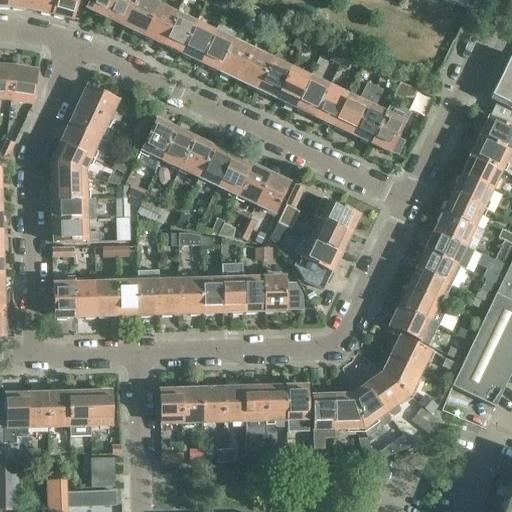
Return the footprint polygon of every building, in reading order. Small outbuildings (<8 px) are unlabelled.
[(10,0),(0,0),(0,9),(8,10),(11,7),(10,0)] [(10,0),(11,7),(13,8),(13,10),(22,11),(23,9),(32,10),(32,0),(10,0)] [(32,0),(32,10),(41,12),(41,14),(49,16),(50,14),(51,14),(55,0),(32,0)] [(55,0),(51,14),(54,15),(54,17),(62,19),(63,17),(73,20),(77,4),(78,4),(78,0),(55,0)] [(89,0),(86,8),(95,13),(94,15),(103,19),(103,17),(104,17),(112,0),(89,0)] [(112,0),(104,17),(106,18),(107,19),(106,21),(115,25),(116,23),(124,27),(136,0),(112,0)] [(136,0),(124,27),(133,31),(132,33),(141,37),(142,35),(143,36),(158,4),(148,0),(136,0)] [(229,0),(223,13),(232,17),(238,3),(230,0),(229,0)] [(441,0),(469,10),(472,0),(441,0)] [(158,4),(143,36),(145,37),(144,39),(152,42),(153,40),(162,45),(177,14),(158,4)] [(264,26),(269,14),(262,10),(255,23),(264,26)] [(177,14),(162,45),(171,49),(170,51),(179,55),(180,53),(181,54),(196,23),(177,14)] [(278,18),(269,14),(264,26),(272,30),(278,18)] [(196,23),(181,54),(183,55),(183,57),(191,61),(191,59),(200,63),(215,32),(196,23)] [(219,72),(234,41),(215,32),(200,63),(209,67),(208,69),(216,73),(217,71),(219,72)] [(299,48),(305,37),(297,33),(292,44),(299,48)] [(305,37),(301,44),(308,48),(311,40),(305,37)] [(238,81),(253,50),(234,41),(219,72),(222,73),(221,75),(229,79),(229,77),(238,81)] [(253,50),(238,81),(247,85),(246,87),(254,91),(255,89),(258,90),(272,59),(253,50)] [(334,51),(330,60),(339,64),(343,55),(334,51)] [(343,55),(339,64),(347,68),(351,59),(343,55)] [(496,104),(489,118),(500,123),(511,128),(511,56),(490,101),(496,104)] [(272,59),(258,90),(259,91),(258,93),(267,97),(268,95),(276,99),(291,68),(272,59)] [(0,102),(9,103),(12,68),(0,67),(0,102)] [(12,68),(9,103),(10,103),(27,106),(27,105),(32,106),(33,99),(35,99),(36,90),(34,89),(37,72),(32,71),(32,69),(23,68),(23,70),(12,68)] [(291,68),(276,99),(285,103),(284,105),(292,109),(293,107),(295,108),(310,77),(291,68)] [(310,77),(295,108),(297,109),(296,111),(305,115),(305,113),(314,117),(329,86),(310,77)] [(400,84),(393,97),(413,98),(416,91),(400,84)] [(329,86),(314,117),(323,121),(322,123),(330,127),(331,125),(333,126),(348,95),(329,86)] [(83,99),(79,107),(110,121),(117,106),(116,106),(118,101),(88,87),(87,90),(85,89),(81,98),(83,99)] [(348,95),(333,126),(335,127),(334,129),(342,133),(343,131),(352,135),(367,104),(373,91),(366,87),(359,100),(348,95)] [(367,104),(352,135),(361,139),(360,141),(368,145),(369,143),(370,144),(385,113),(377,109),(383,96),(373,91),(367,104)] [(385,113),(370,144),(390,154),(391,152),(393,153),(397,144),(396,144),(405,124),(408,116),(388,106),(385,113)] [(71,123),(69,126),(101,140),(110,121),(79,107),(75,115),(73,114),(69,122),(71,123)] [(143,114),(138,123),(146,127),(151,117),(143,114)] [(481,136),(480,139),(511,154),(511,151),(511,128),(500,123),(489,118),(485,128),(483,127),(479,135),(481,136)] [(140,152),(141,152),(161,162),(176,131),(155,121),(153,125),(140,152)] [(125,152),(133,156),(142,137),(146,127),(138,123),(133,133),(125,152)] [(64,136),(60,145),(92,160),(101,140),(69,126),(68,128),(67,127),(63,135),(64,136)] [(176,131),(161,162),(180,171),(194,140),(185,135),(186,134),(178,130),(177,132),(176,131)] [(475,148),(471,157),(502,172),(511,154),(480,139),(479,140),(477,139),(473,147),(475,148)] [(194,140),(180,171),(199,180),(214,149),(211,147),(212,146),(204,142),(203,144),(194,140)] [(0,153),(9,156),(14,145),(6,141),(0,153)] [(53,161),(52,163),(84,179),(87,179),(87,171),(92,160),(60,145),(56,153),(55,152),(51,160),(53,161)] [(214,149),(199,180),(218,189),(233,158),(230,157),(230,155),(222,151),(222,152),(214,149)] [(9,156),(0,153),(0,162),(9,162),(9,156)] [(233,158),(218,189),(237,199),(252,167),(242,163),(243,161),(235,157),(234,159),(233,158)] [(463,174),(462,177),(493,191),(502,172),(471,157),(467,166),(465,165),(461,173),(463,174)] [(127,167),(116,162),(112,169),(124,175),(127,167)] [(84,179),(52,163),(51,164),(52,182),(50,182),(50,191),(52,191),(52,201),(87,200),(87,179),(84,179)] [(252,167),(237,199),(257,208),(271,177),(267,175),(268,173),(260,169),(259,171),(252,167)] [(124,175),(112,169),(109,177),(120,182),(124,175)] [(271,177),(257,208),(274,216),(287,189),(289,185),(280,181),(281,179),(272,175),(271,177)] [(457,186),(453,195),(484,210),(493,191),(462,177),(461,178),(459,177),(455,185),(457,186)] [(124,186),(116,185),(116,200),(129,199),(129,189),(124,186)] [(303,190),(296,186),(290,196),(299,200),(303,190)] [(142,193),(130,189),(129,199),(129,203),(138,205),(142,193)] [(445,212),(444,215),(475,229),(484,210),(453,195),(449,204),(447,203),(443,211),(445,212)] [(299,200),(290,196),(285,205),(294,209),(299,200)] [(87,200),(52,201),(52,206),(50,205),(51,215),(53,215),(53,222),(88,221),(87,200)] [(118,200),(118,219),(128,218),(128,200),(118,200)] [(143,201),(137,213),(155,221),(161,210),(143,201)] [(325,205),(317,221),(348,236),(353,227),(355,227),(359,219),(357,218),(358,216),(328,202),(326,206),(325,205)] [(161,210),(156,221),(163,224),(168,213),(161,210)] [(183,214),(177,225),(184,229),(190,218),(183,214)] [(439,225),(435,233),(466,248),(475,229),(444,215),(443,216),(441,215),(437,224),(439,225)] [(281,217),(277,224),(285,228),(288,220),(281,217)] [(226,222),(216,218),(210,229),(220,234),(226,222)] [(118,219),(119,242),(130,241),(129,219),(118,219)] [(251,219),(241,239),(247,242),(257,222),(251,219)] [(88,221),(53,222),(53,224),(51,224),(51,233),(53,233),(54,244),(89,243),(98,242),(98,233),(88,233),(88,221)] [(147,221),(134,222),(135,229),(156,229),(156,223),(147,221)] [(317,221),(308,240),(339,255),(341,252),(343,253),(346,245),(345,244),(348,236),(317,221)] [(230,224),(226,222),(220,234),(225,236),(230,224)] [(285,228),(277,224),(272,235),(279,239),(285,228)] [(511,243),(511,233),(502,229),(498,237),(511,243)] [(261,244),(266,233),(260,230),(255,241),(261,244)] [(185,232),(178,233),(178,246),(198,245),(198,235),(185,232)] [(177,233),(169,233),(169,246),(177,246),(177,233)] [(426,250),(426,252),(457,267),(465,271),(474,252),(466,248),(435,233),(430,242),(428,241),(424,249),(426,250)] [(210,238),(199,235),(199,246),(211,246),(210,238)] [(308,240),(295,268),(304,283),(322,291),(326,284),(328,285),(337,265),(335,264),(340,255),(339,255),(308,240)] [(133,247),(115,248),(115,256),(133,256),(133,247)] [(115,248),(104,248),(104,257),(115,256),(115,248)] [(263,248),(254,249),(254,261),(263,261),(263,248)] [(73,249),(63,249),(63,258),(73,257),(73,249)] [(421,262),(417,271),(448,286),(457,267),(426,252),(425,254),(423,253),(419,261),(421,262)] [(496,253),(493,261),(503,265),(507,258),(496,253)] [(511,260),(496,295),(511,302),(511,260)] [(503,265),(493,261),(490,267),(501,273),(504,266),(503,265)] [(408,288),(408,290),(439,305),(448,286),(417,271),(412,280),(410,279),(407,287),(408,288)] [(137,275),(137,281),(138,316),(141,316),(141,318),(149,318),(149,316),(159,315),(157,281),(158,274),(137,275)] [(281,277),(262,278),(263,312),(301,311),(301,297),(294,285),(285,285),(285,279),(281,279),(281,277)] [(242,278),(221,279),(222,313),(231,313),(231,315),(241,315),(241,313),(243,313),(242,278)] [(262,278),(242,278),(243,313),(246,312),(246,315),(255,315),(255,312),(263,312),(262,278)] [(221,279),(201,280),(202,314),(203,314),(204,316),(212,316),(212,314),(222,313),(221,279)] [(179,280),(157,281),(159,315),(161,315),(161,317),(170,317),(170,315),(180,315),(179,280)] [(201,280),(179,280),(180,315),(189,315),(189,317),(199,316),(199,314),(202,314),(201,280)] [(137,281),(116,282),(117,317),(127,316),(127,318),(136,318),(136,316),(138,316),(137,281)] [(116,282),(95,283),(96,317),(99,317),(99,319),(107,319),(107,317),(117,317),(116,282)] [(57,284),(53,284),(53,319),(55,318),(55,320),(65,318),(76,318),(75,283),(56,284),(57,284)] [(95,283),(75,283),(76,318),(85,318),(85,320),(94,319),(94,317),(96,317),(95,283)] [(403,300),(399,308),(430,323),(439,305),(408,290),(407,292),(405,291),(401,299),(403,300)] [(479,290),(475,297),(486,303),(490,295),(479,290)] [(511,302),(496,295),(451,387),(494,408),(511,371),(511,302)] [(486,303),(475,297),(472,305),(483,310),(486,303)] [(393,319),(389,329),(419,343),(421,339),(422,340),(430,323),(399,308),(398,311),(396,310),(392,318),(393,319)] [(460,328),(456,336),(468,342),(472,333),(460,328)] [(394,347),(389,357),(422,373),(431,354),(400,339),(395,348),(394,347)] [(450,348),(446,356),(458,361),(462,353),(450,348)] [(383,375),(382,375),(410,398),(422,373),(389,357),(384,368),(386,369),(383,375)] [(458,365),(445,359),(442,367),(454,373),(458,365)] [(374,378),(366,384),(387,412),(388,414),(410,398),(382,375),(376,380),(374,378)] [(358,392),(352,397),(364,430),(364,431),(388,414),(387,412),(366,384),(357,391),(358,392)] [(288,389),(285,389),(286,423),(304,423),(304,422),(307,422),(307,389),(297,389),(296,387),(288,387),(288,389)] [(231,390),(222,391),(223,424),(244,424),(243,390),(241,390),(241,388),(231,389),(231,390)] [(245,390),(243,390),(244,424),(265,423),(264,390),(254,390),(254,388),(245,388),(245,390)] [(274,390),(264,390),(265,423),(266,434),(274,434),(273,426),(275,428),(283,428),(286,426),(286,423),(285,389),(283,389),(283,388),(274,388),(274,390)] [(190,392),(179,392),(180,425),(202,425),(201,391),(199,391),(199,389),(190,390),(190,392)] [(203,391),(201,391),(202,425),(223,424),(222,391),(212,391),(212,389),(203,389),(203,391)] [(161,392),(160,392),(159,392),(159,425),(164,425),(164,426),(180,425),(179,392),(170,392),(170,390),(161,390),(161,392)] [(70,394),(67,395),(68,429),(68,438),(89,437),(90,429),(88,394),(79,394),(79,392),(70,393),(70,394)] [(99,394),(88,394),(90,429),(107,428),(107,427),(112,426),(111,393),(108,393),(108,392),(99,392),(99,394)] [(28,395),(25,395),(27,431),(48,430),(46,395),(37,395),(37,393),(28,394),(28,395)] [(57,395),(46,395),(48,430),(68,429),(67,395),(66,395),(66,393),(57,393),(57,395)] [(15,396),(5,396),(5,429),(6,429),(6,439),(6,445),(15,445),(15,439),(27,438),(27,431),(25,395),(24,395),(24,394),(15,394),(15,396)] [(346,395),(333,396),(335,432),(363,431),(364,431),(364,430),(352,397),(346,397),(346,395)] [(312,449),(322,449),(321,439),(334,438),(335,432),(333,396),(322,396),(322,398),(311,398),(312,449)] [(428,398),(420,406),(434,416),(440,407),(428,398)] [(438,420),(421,408),(412,420),(429,433),(438,420)] [(401,431),(386,443),(396,457),(412,447),(401,431)] [(369,454),(366,439),(359,439),(362,455),(369,454)] [(56,440),(48,440),(48,449),(49,454),(56,453),(59,453),(59,448),(57,448),(56,440)] [(121,447),(112,447),(112,455),(121,455),(121,447)] [(28,450),(28,459),(39,459),(39,454),(39,450),(28,450)] [(224,464),(224,450),(216,451),(216,464),(224,464)] [(232,450),(224,450),(224,464),(233,464),(232,450)] [(309,450),(287,451),(287,464),(310,464),(309,450)] [(189,464),(203,464),(203,451),(189,451),(189,464)] [(287,451),(267,451),(268,468),(287,468),(287,464),(287,451)] [(180,455),(161,456),(161,464),(180,464),(180,455)] [(267,455),(257,455),(258,468),(267,468),(267,455)] [(114,460),(91,460),(92,489),(114,488),(114,460)] [(0,461),(0,511),(17,511),(17,483),(23,483),(23,461),(0,461)] [(65,480),(44,481),(45,511),(66,511),(67,509),(66,505),(66,494),(66,489),(65,480)] [(511,511),(511,489),(502,511),(511,511)] [(110,492),(66,494),(66,505),(67,509),(114,507),(114,503),(114,492),(110,492)]
